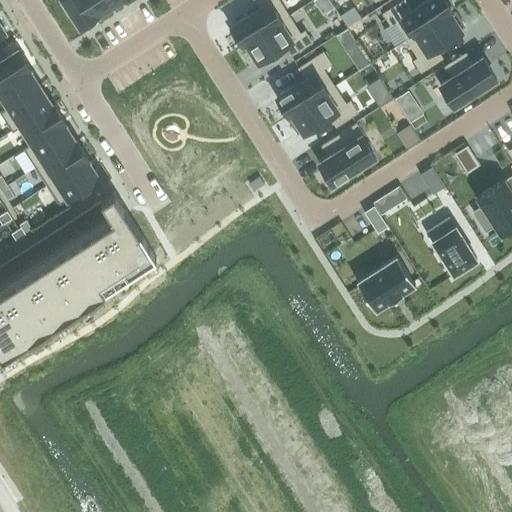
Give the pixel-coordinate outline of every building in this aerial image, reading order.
[(88,0),(62,0),(63,1),(60,2),(69,15),(71,14),(80,27),(99,15),(88,0)] [(113,0),(88,0),(99,15),(116,4),(113,0)] [(233,28),(230,30),(239,44),(242,42),(243,44),(293,12),(285,0),(255,0),(260,6),(231,25),(233,28)] [(405,0),(402,0),(384,12),(391,24),(395,21),(407,39),(452,10),(451,7),(454,5),(450,0),(424,0),(411,9),(405,0)] [(353,6),(340,15),(348,26),(360,17),(353,6)] [(452,10),(407,39),(418,57),(414,59),(421,71),(442,57),(436,47),(463,29),(461,28),(465,25),(456,11),(452,13),(451,11),(453,10),(452,10)] [(293,12),(243,44),(244,45),(246,44),(257,62),(284,44),(291,54),(312,41),(293,12)] [(357,21),(349,27),(355,36),(363,30),(357,21)] [(337,33),(347,48),(357,42),(347,27),(337,33)] [(18,48),(0,59),(0,86),(30,67),(18,48)] [(305,77),(277,95),(289,115),(334,85),(323,68),(331,63),(323,51),(299,67),(305,77)] [(451,76),(440,83),(455,106),(497,79),(482,56),(472,62),(465,51),(444,65),(451,76)] [(30,67),(0,86),(0,94),(8,106),(8,107),(41,86),(30,69),(31,68),(30,67)] [(292,116),(289,118),(298,132),(301,130),(303,132),(330,115),(336,125),(357,112),(350,100),(346,103),(334,85),(289,115),(291,114),(292,116)] [(8,106),(0,110),(0,111),(13,131),(20,126),(20,125),(54,103),(53,103),(52,103),(41,86),(8,107),(8,106)] [(395,98),(400,106),(413,97),(408,89),(395,98)] [(54,103),(20,125),(20,126),(31,142),(32,143),(65,122),(54,103)] [(31,142),(23,147),(36,166),(77,140),(76,139),(65,123),(66,123),(65,122),(32,143),(31,142)] [(329,155),(319,161),(334,184),(376,157),(362,135),(364,134),(356,122),(322,144),(329,155)] [(77,140),(36,166),(47,185),(89,158),(77,140)] [(467,145),(456,153),(467,171),(479,163),(467,145)] [(89,158),(47,185),(60,204),(100,177),(88,159),(89,159),(89,158)] [(431,166),(420,173),(433,193),(444,186),(431,166)] [(503,179),(477,196),(483,204),(496,225),(501,233),(503,232),(505,234),(511,229),(511,175),(504,180),(503,179)] [(8,184),(1,189),(7,199),(14,194),(8,184)] [(114,191),(0,264),(0,352),(2,356),(29,339),(30,339),(54,324),(79,307),(105,291),(104,290),(130,274),(156,257),(126,209),(114,191)] [(374,204),(364,211),(378,232),(388,226),(374,204)] [(7,210),(0,214),(0,219),(3,224),(12,217),(7,210)] [(449,215),(426,230),(454,274),(461,269),(470,263),(477,258),(469,246),(462,235),(449,215)] [(26,219),(20,223),(21,226),(26,234),(33,229),(26,219)] [(19,228),(12,233),(17,240),(26,234),(21,226),(19,228)] [(397,255),(357,281),(375,309),(389,300),(390,301),(403,293),(402,292),(416,283),(397,255)]
